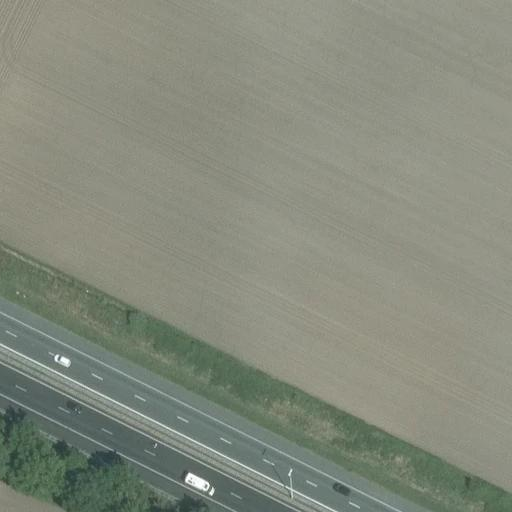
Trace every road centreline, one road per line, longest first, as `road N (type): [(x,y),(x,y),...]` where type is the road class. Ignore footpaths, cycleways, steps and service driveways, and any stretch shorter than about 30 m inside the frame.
road 1 (motorway): [(382,511),(0,319)]
road 2 (motorway): [(0,381),(262,511)]
